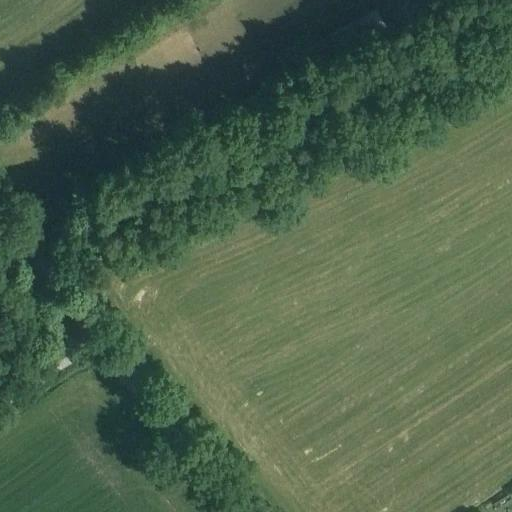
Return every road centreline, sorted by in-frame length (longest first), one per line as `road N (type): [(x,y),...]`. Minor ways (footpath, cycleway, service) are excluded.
road 1 (track): [(19,246),(483,0)]
road 2 (tertiary): [(242,511),(0,223)]
